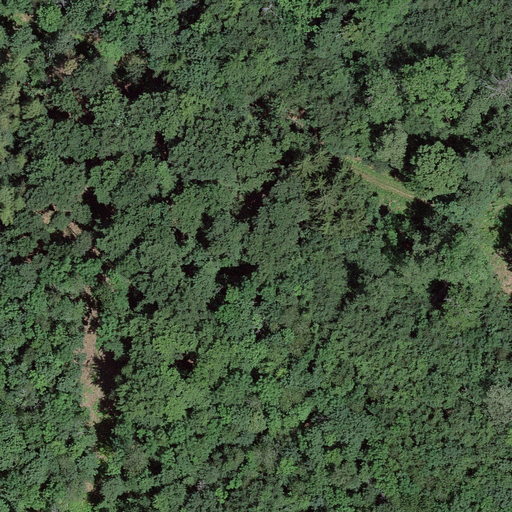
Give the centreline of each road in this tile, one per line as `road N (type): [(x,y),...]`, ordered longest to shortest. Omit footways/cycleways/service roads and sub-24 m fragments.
road 1 (track): [(265,123),(0,12)]
road 2 (track): [(511,240),(265,123)]
